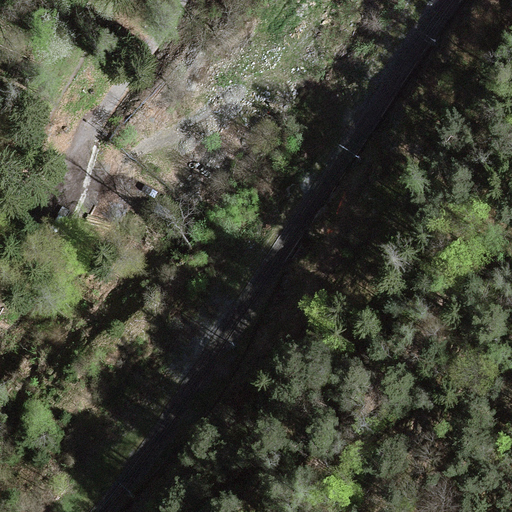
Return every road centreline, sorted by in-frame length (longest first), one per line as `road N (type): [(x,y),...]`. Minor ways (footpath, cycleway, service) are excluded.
road 1 (track): [(35,202),(137,150),(210,128),(257,87),(305,0)]
road 2 (track): [(79,111),(0,280)]
